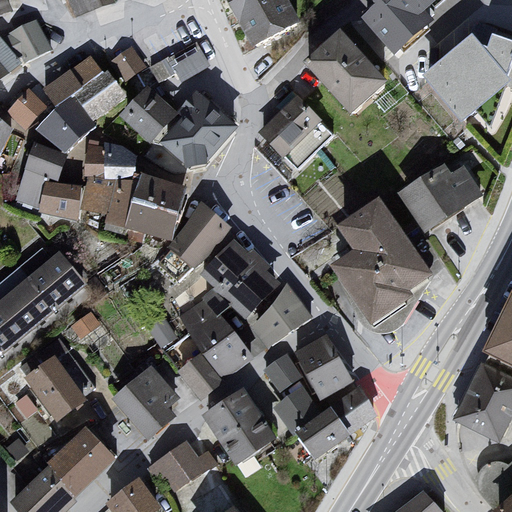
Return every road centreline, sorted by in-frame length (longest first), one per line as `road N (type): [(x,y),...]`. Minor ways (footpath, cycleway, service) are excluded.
road 1 (residential): [(328,321),(244,214),(233,185),(249,98),(207,0)]
road 2 (residential): [(328,321),(294,339),(92,511)]
road 3 (unknown): [(233,185),(109,190),(0,114)]
road 4 (residential): [(198,0),(76,49),(0,105)]
road 5 (secondary): [(405,418),(511,235)]
